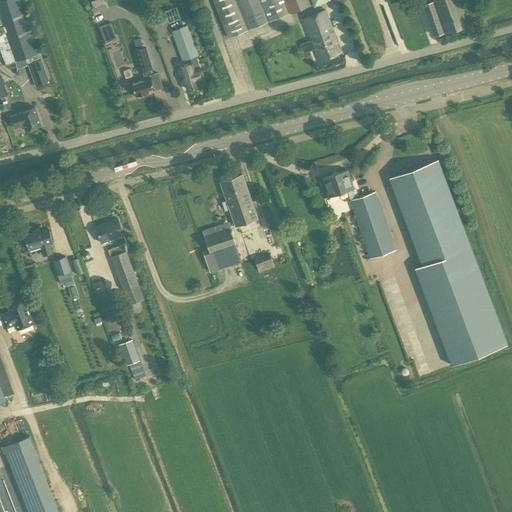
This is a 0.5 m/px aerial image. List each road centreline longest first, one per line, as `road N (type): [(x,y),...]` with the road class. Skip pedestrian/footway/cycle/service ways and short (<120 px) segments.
road 1 (unclassified): [(0,162),(511,29)]
road 2 (tertiary): [(0,201),(400,99)]
road 3 (unclassified): [(208,161),(403,111)]
road 4 (unknown): [(0,342),(78,511)]
road 5 (unclassified): [(0,215),(134,180)]
